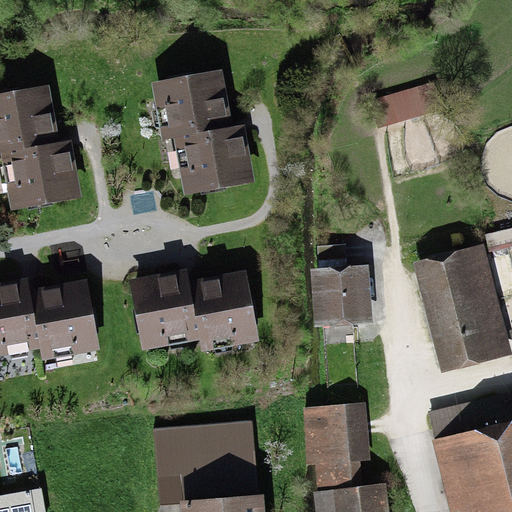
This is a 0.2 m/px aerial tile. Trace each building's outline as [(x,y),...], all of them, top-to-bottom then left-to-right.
[(218,75),(158,85),(167,134),(226,124),(218,75)] [(433,85),(369,104),(378,132),(441,113),(433,85)] [(43,90),(0,98),(0,147),(52,137),(43,90)] [(243,130),(183,141),(192,190),(251,180),(243,130)] [(66,144),(8,156),(17,203),(76,191),(66,144)] [(511,358),(483,251),(412,270),(441,379),(511,360),(511,358)] [(361,271),(320,275),(325,322),(365,318),(361,271)] [(183,274),(135,283),(146,341),(194,333),(183,274)] [(245,276),(196,285),(207,344),(256,335),(245,276)] [(23,284),(0,288),(0,349),(34,343),(23,284)] [(83,284),(35,293),(45,352),(94,343),(83,284)] [(511,511),(511,398),(428,418),(438,458),(454,455),(467,511),(511,511)] [(319,457),(353,455),(362,454),(359,404),(320,407),(302,408),(305,458),(313,457),(319,457)] [(250,434),(155,440),(159,511),(267,511),(266,497),(254,498),(250,434)] [(353,455),(319,457),(322,511),(388,511),(387,488),(355,490),(353,455)] [(0,511),(38,511),(36,497),(0,502),(0,511)]
